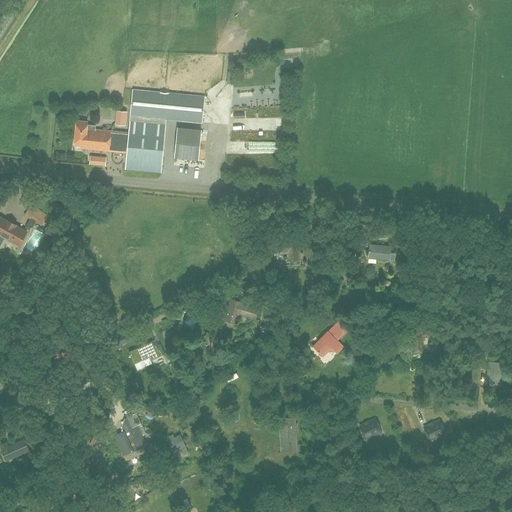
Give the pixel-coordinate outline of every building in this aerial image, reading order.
[(81,149),(127,153),(125,169),(161,172),(166,119),(202,122),(204,97),(133,90),(129,133),(91,129),(92,125),(88,125),(88,121),(77,120),(74,146),(81,147),(81,149)] [(126,126),(127,113),(116,112),(115,125),(126,126)] [(178,129),(179,163),(203,162),(202,128),(178,129)] [(105,166),(106,158),(93,156),(92,164),(105,166)] [(192,172),(203,170),(203,163),(191,165),(192,172)] [(27,225),(25,227),(30,230),(31,228),(32,228),(36,221),(45,226),(46,224),(43,222),(47,214),(37,208),(30,219),(26,225),(27,225)] [(0,238),(1,236),(19,247),(27,233),(16,226),(17,226),(16,225),(16,226),(9,221),(8,222),(0,217),(0,238)] [(290,266),(300,265),(297,238),(287,239),(288,241),(269,243),(270,254),(289,252),(290,266)] [(369,257),(389,259),(395,259),(395,252),(390,251),(391,245),(370,243),(369,257)] [(283,299),(277,279),(270,282),(276,299),(283,299)] [(231,298),(224,320),(233,323),(236,313),(255,318),(258,308),(240,303),(240,301),(231,298)] [(293,308),(284,303),(278,312),(288,318),(293,308)] [(268,329),(275,326),(280,325),(275,307),(267,310),(270,317),(263,319),(265,325),(260,327),(262,332),(264,332),(265,336),(270,335),(268,329)] [(202,330),(212,322),(207,315),(196,324),(202,330)] [(335,324),(344,333),(349,328),(340,319),(335,324)] [(424,340),(424,337),(429,337),(429,327),(421,327),(421,329),(411,329),(411,334),(405,334),(405,343),(413,343),(413,352),(422,352),(422,340),(424,340)] [(121,348),(120,345),(137,338),(135,334),(133,330),(112,339),(113,341),(110,342),(114,351),(121,348)] [(323,355),(330,348),(337,354),(344,347),(328,331),(313,346),(323,355)] [(151,341),(128,352),(134,364),(149,357),(150,360),(162,355),(157,344),(153,345),(151,341)] [(55,360),(61,358),(63,362),(73,357),(71,353),(65,342),(50,350),(55,360)] [(486,382),(499,384),(502,363),(489,361),(486,382)] [(261,366),(256,369),(262,377),(267,373),(261,366)] [(245,376),(233,381),(236,386),(248,382),(245,376)] [(119,447),(122,454),(132,450),(132,451),(139,448),(146,445),(139,430),(136,431),(132,422),(139,419),(136,413),(124,419),(121,428),(123,432),(116,434),(121,446),(119,447)] [(296,431),(297,431),(297,426),(295,426),(295,418),(284,418),(284,424),(280,424),(281,445),(297,444),(296,431)] [(366,439),(381,432),(375,419),(360,426),(366,439)] [(430,440),(445,434),(439,421),(424,427),(430,440)] [(174,452),(181,448),(184,455),(188,453),(185,447),(180,435),(174,438),(173,435),(167,437),(174,452)] [(25,440),(17,444),(9,447),(7,443),(1,445),(3,450),(2,450),(6,460),(29,450),(25,440)] [(61,465),(59,460),(44,466),(46,472),(61,465)] [(48,511),(47,508),(53,505),(49,497),(43,500),(42,497),(31,502),(35,511),(48,511)] [(304,503),(309,510),(316,504),(311,498),(304,503)] [(482,511),(503,511),(501,500),(481,504),(482,511)] [(305,511),(302,507),(304,506),(302,502),(289,509),(291,511),(305,511)]
